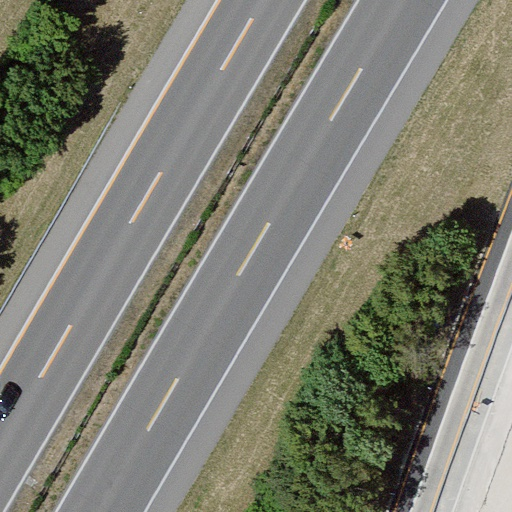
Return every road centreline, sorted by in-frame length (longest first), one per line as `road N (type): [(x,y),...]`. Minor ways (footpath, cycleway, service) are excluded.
road 1 (motorway): [(102,511),(404,0)]
road 2 (motorway): [(263,0),(0,447)]
road 3 (motorway): [(433,511),(511,298)]
